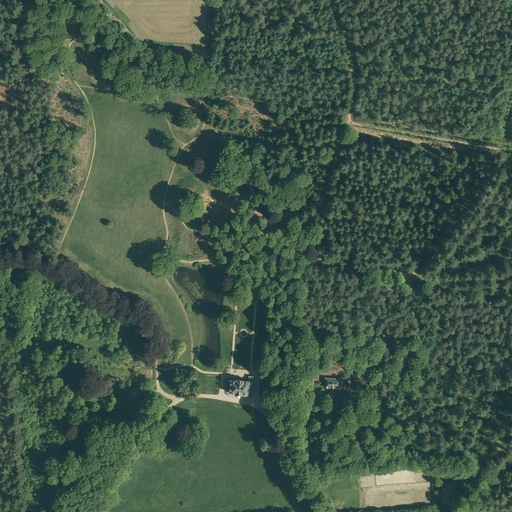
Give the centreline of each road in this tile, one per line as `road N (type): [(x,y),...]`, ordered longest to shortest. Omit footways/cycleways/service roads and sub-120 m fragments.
road 1 (track): [(347,120),(306,227),(294,453)]
road 2 (track): [(221,398),(229,372),(256,374),(255,403),(428,387)]
road 3 (track): [(0,261),(40,262),(127,317),(153,355),(158,389),(175,398)]
road 4 (track): [(347,120),(501,148)]
road 5 (track): [(81,511),(119,447),(175,398)]
road 6 (track): [(175,398),(255,403),(294,453)]
road 7 (track): [(153,355),(14,344)]
road 8 (track): [(332,0),(349,49),(347,120)]
